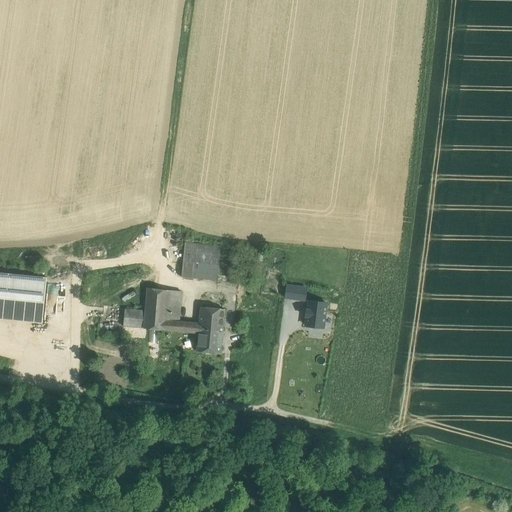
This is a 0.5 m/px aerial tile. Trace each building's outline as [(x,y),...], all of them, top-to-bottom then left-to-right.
[(221,247),(185,243),(183,262),(195,263),(205,264),(219,266),(221,247)] [(195,263),(183,262),(181,277),(194,278),(195,263)] [(205,264),(195,263),(194,278),(203,279),(205,264)] [(219,266),(205,264),(203,279),(217,280),(219,266)] [(47,277),(0,272),(0,317),(42,322),(47,277)] [(286,297),(309,298),(309,284),(286,284),(286,297)] [(168,290),(147,288),(145,311),(145,318),(165,320),(168,290)] [(182,291),(168,290),(165,320),(179,321),(182,291)] [(308,301),(306,325),(324,327),(326,303),(308,301)] [(225,309),(201,307),(199,323),(199,328),(223,331),(225,309)] [(145,311),(125,309),(123,326),(198,333),(199,328),(199,323),(179,321),(165,320),(145,318),(145,311)] [(223,331),(199,328),(198,333),(197,350),(221,353),(223,331)]
